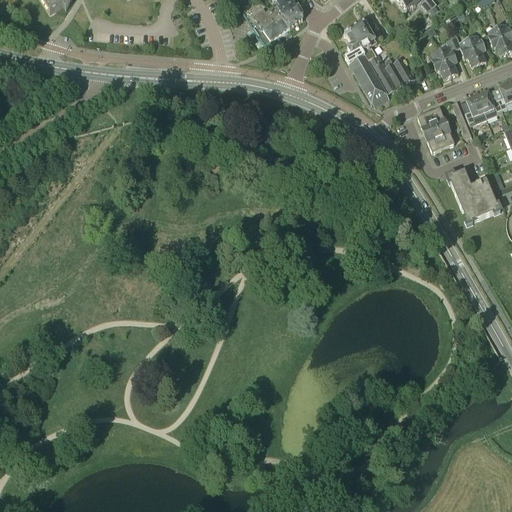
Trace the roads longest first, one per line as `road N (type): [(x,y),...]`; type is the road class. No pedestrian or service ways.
road 1 (tertiary): [(511,359),(412,188),(369,137)]
road 2 (track): [(118,126),(0,275)]
road 3 (unclassified): [(0,160),(83,103),(91,73)]
